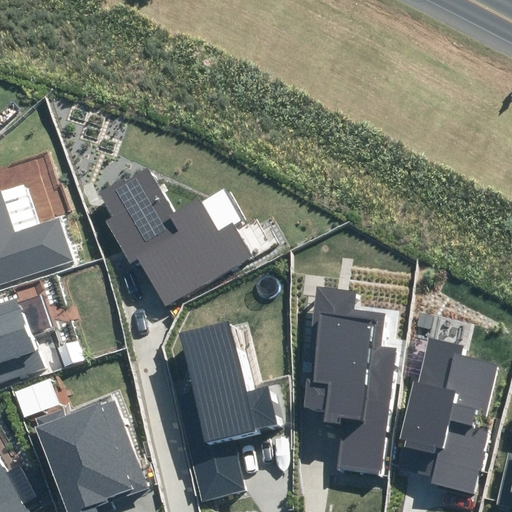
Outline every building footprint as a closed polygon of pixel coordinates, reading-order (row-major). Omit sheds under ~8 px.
[(137,258),(165,305),(251,254),(233,223),(220,230),(200,196),(173,212),(145,165),(98,193),(111,215),(104,219),(130,263),(137,258)] [(0,284),(73,261),(59,218),(15,232),(1,191),(0,191),(0,284)] [(338,467),(381,472),(397,348),(379,345),(383,313),(353,309),(355,291),(316,286),(311,327),(318,328),(312,379),(307,378),(304,406),(327,408),(326,422),(343,424),(338,467)] [(0,382),(44,367),(19,298),(0,304),(0,382)] [(202,501),(247,491),(233,436),(278,425),(268,386),(245,391),(228,321),(180,332),(198,402),(179,407),(202,501)] [(431,483),(473,493),(479,471),(484,472),(489,453),(486,452),(492,428),(486,426),(501,365),(462,356),(464,347),(429,338),(418,382),(413,380),(398,438),(406,440),(399,467),(433,475),(431,483)] [(57,348),(65,368),(86,359),(79,340),(57,348)] [(35,429),(67,511),(98,511),(117,505),(116,500),(148,488),(114,401),(102,406),(101,402),(64,416),(61,408),(36,418),(40,427),(35,429)] [(511,450),(508,450),(496,504),(511,507),(511,450)] [(0,511),(24,511),(0,467),(0,511)]
